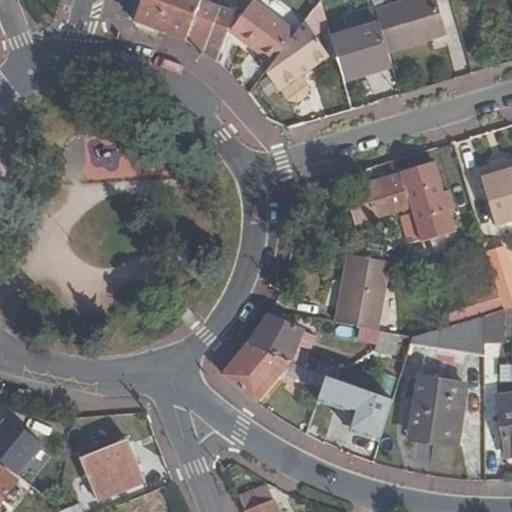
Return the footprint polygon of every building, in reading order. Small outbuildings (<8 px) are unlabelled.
[(142,0),(133,23),(141,25),(154,28),(165,32),(186,41),(202,0),(201,0),(142,0)] [(186,41),(203,51),(221,9),(202,0),(186,41)] [(247,0),(236,15),(230,29),(272,62),(285,46),(297,31),(258,0),(247,0)] [(411,0),(375,10),(378,19),(387,50),(446,34),(435,0),(411,0)] [(203,51),(218,62),(230,29),(236,15),(221,9),(203,51)] [(330,32),(343,73),(390,60),(387,50),(378,19),(330,32)] [(272,62),(265,71),(280,93),(330,56),(303,23),(297,31),(285,46),(272,62)] [(343,73),(345,80),(392,67),(390,60),(343,73)] [(373,74),(378,92),(395,87),(389,69),(373,74)] [(90,139),(88,177),(130,179),(132,141),(90,139)] [(445,195),(444,193),(435,162),(400,173),(411,206),(445,195)] [(496,224),(511,219),(511,168),(482,178),(496,224)] [(411,206),(400,173),(367,183),(369,188),(345,195),(353,223),(411,206)] [(445,195),(450,211),(455,209),(450,191),(444,193),(445,195)] [(420,238),(421,240),(455,230),(450,211),(445,195),(411,206),(412,211),(420,238)] [(411,240),(420,238),(412,211),(403,214),(411,240)] [(511,305),(511,263),(507,247),(488,253),(497,284),(504,308),(511,305)] [(350,254),(338,324),(375,330),(380,331),(392,261),(350,254)] [(485,314),(503,308),(504,308),(497,284),(456,296),(464,320),(485,314)] [(485,314),(485,340),(503,341),(503,308),(485,314)] [(422,345),(485,353),(485,340),(485,314),(464,320),(447,325),(410,336),(408,342),(422,345)] [(268,317),(248,344),(287,359),(288,359),(302,330),(268,317)] [(380,331),(375,330),(372,350),(392,354),(396,334),(380,331)] [(222,375),(254,400),(279,369),(287,359),(248,344),(222,375)] [(279,369),(362,402),(366,390),(335,378),(315,370),(288,359),(287,359),(279,369)] [(315,370),(335,378),(339,367),(319,359),(315,370)] [(458,444),(466,384),(419,377),(411,438),(458,444)] [(353,430),(378,438),(390,400),(366,390),(362,402),(353,430)] [(506,452),(511,451),(511,393),(497,396),(506,452)] [(146,482),(130,442),(80,462),(96,502),(146,482)] [(0,467),(0,506),(19,482),(0,467)] [(245,511),(278,511),(273,501),(268,487),(240,499),(245,511)]
